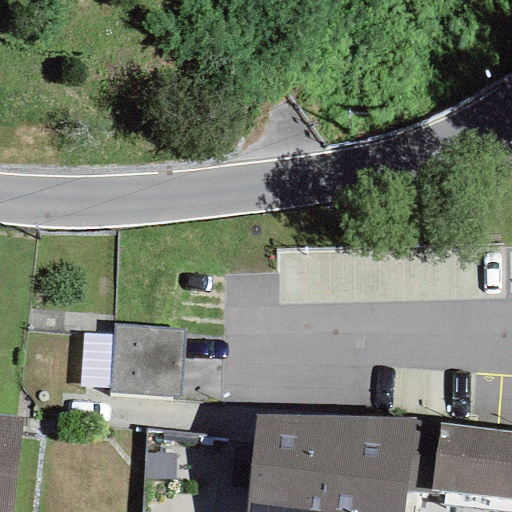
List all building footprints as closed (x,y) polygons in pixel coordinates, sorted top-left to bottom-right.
[(109,393),(178,398),(183,329),(113,325),(112,336),(109,389),(109,393)] [(79,388),(109,389),(112,336),(81,335),(79,388)] [(11,511),(22,418),(0,415),(0,511),(11,511)] [(403,511),(416,419),(255,416),(244,511),(403,511)] [(511,511),(511,433),(438,424),(429,491),(443,492),(443,505),(511,511)] [(175,480),(175,455),(144,454),(144,479),(175,480)]
